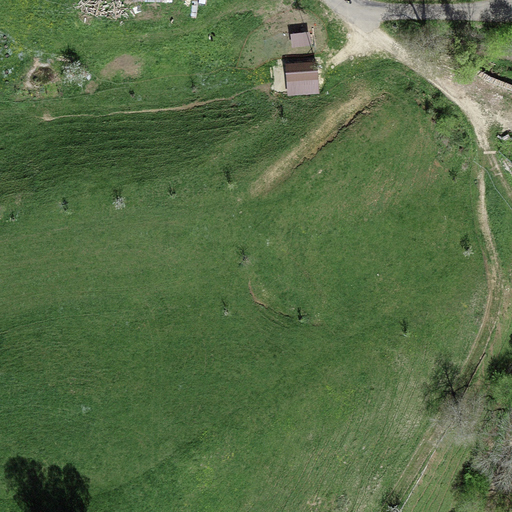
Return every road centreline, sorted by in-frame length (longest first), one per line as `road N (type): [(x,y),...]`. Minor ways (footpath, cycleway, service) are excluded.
road 1 (track): [(511,189),(474,119),(408,53),(352,12)]
road 2 (unclassified): [(337,0),(352,12),(511,7)]
